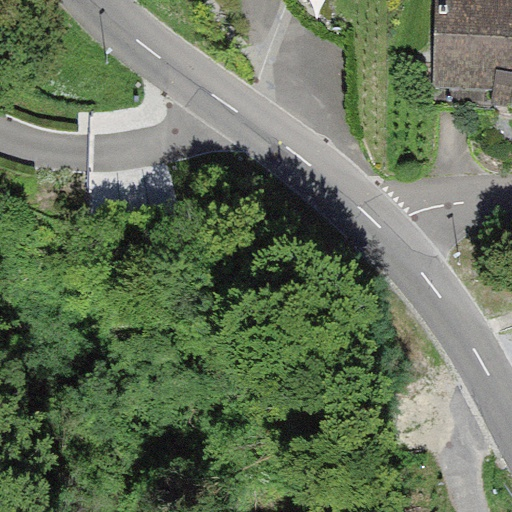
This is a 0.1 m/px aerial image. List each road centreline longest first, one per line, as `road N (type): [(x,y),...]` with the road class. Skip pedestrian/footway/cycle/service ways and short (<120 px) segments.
road 1 (tertiary): [(387,233),(122,29),(96,0)]
road 2 (tertiary): [(511,417),(442,297),(387,233)]
road 3 (track): [(503,401),(466,430),(460,474),(476,511)]
road 4 (residential): [(387,233),(443,206),(511,199)]
